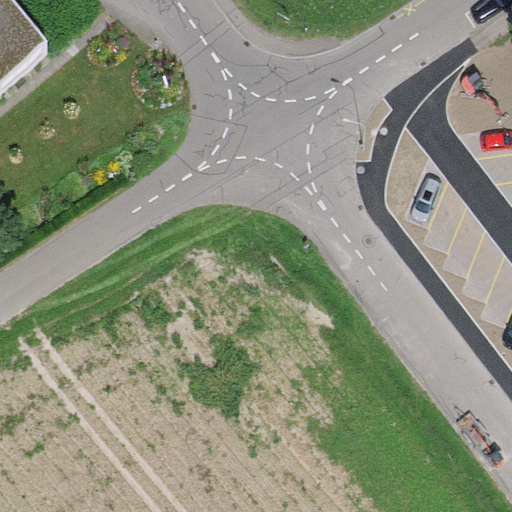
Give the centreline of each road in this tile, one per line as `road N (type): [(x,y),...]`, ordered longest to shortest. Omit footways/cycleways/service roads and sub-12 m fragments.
road 1 (residential): [(271,131),(511,439)]
road 2 (unclassified): [(0,304),(271,131)]
road 3 (unclassified): [(271,131),(472,0)]
road 4 (residential): [(177,0),(271,131)]
